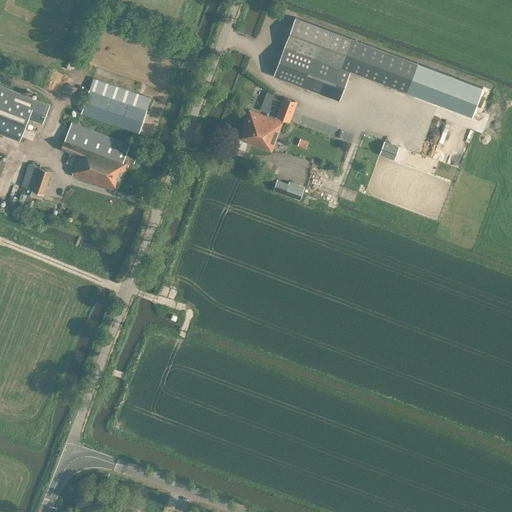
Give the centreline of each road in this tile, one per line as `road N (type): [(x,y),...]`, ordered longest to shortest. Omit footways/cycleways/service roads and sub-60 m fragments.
road 1 (unclassified): [(71,446),(238,0)]
road 2 (track): [(0,238),(192,306),(183,333)]
road 3 (secondary): [(250,511),(71,446)]
